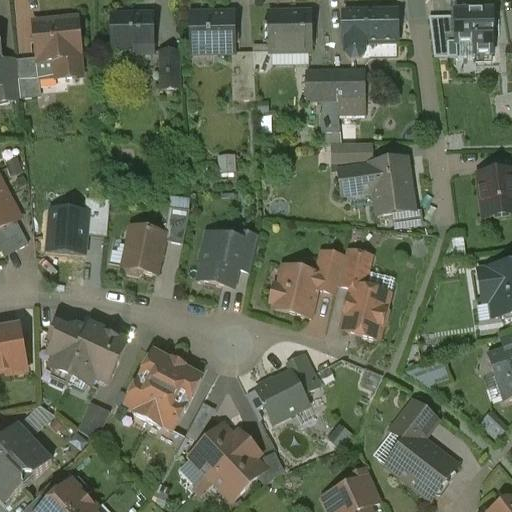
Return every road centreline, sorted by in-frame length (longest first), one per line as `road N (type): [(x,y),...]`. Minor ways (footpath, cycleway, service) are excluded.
road 1 (residential): [(0,295),(83,295),(169,316),(232,347)]
road 2 (residential): [(444,226),(412,0)]
